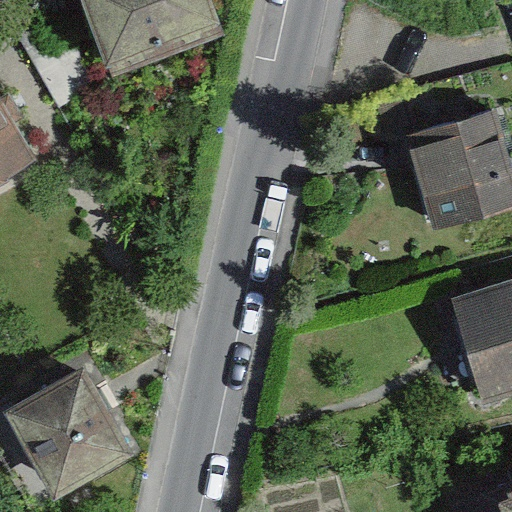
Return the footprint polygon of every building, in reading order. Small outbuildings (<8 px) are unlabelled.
[(90,0),(120,62),(231,16),(224,0),(90,0)] [(0,68),(0,179),(51,150),(3,66),(0,68)] [(511,137),(501,101),(414,128),(443,218),(511,195),(511,137)] [(511,279),(456,296),(487,395),(511,387),(511,279)] [(88,377),(12,417),(59,505),(135,464),(88,377)] [(511,511),(511,497),(487,507),(489,511),(511,511)]
